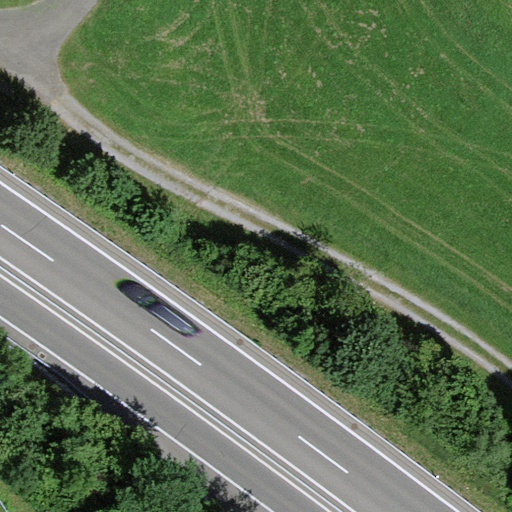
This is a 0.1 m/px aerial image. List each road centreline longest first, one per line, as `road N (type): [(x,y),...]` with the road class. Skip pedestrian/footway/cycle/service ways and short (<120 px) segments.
road 1 (track): [(18,53),(67,102),(152,162),(379,280),(511,367)]
road 2 (trunk): [(399,511),(0,225)]
road 3 (trunk): [(0,296),(301,511)]
